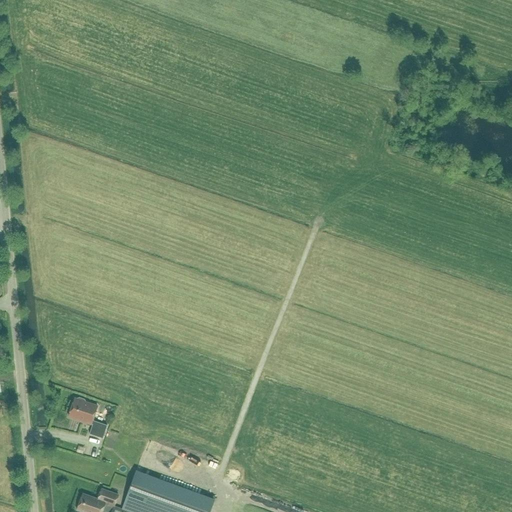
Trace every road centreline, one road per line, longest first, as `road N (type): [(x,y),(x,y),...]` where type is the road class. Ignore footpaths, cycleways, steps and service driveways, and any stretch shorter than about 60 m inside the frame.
road 1 (unclassified): [(34,511),(0,167)]
road 2 (track): [(315,227),(215,486)]
